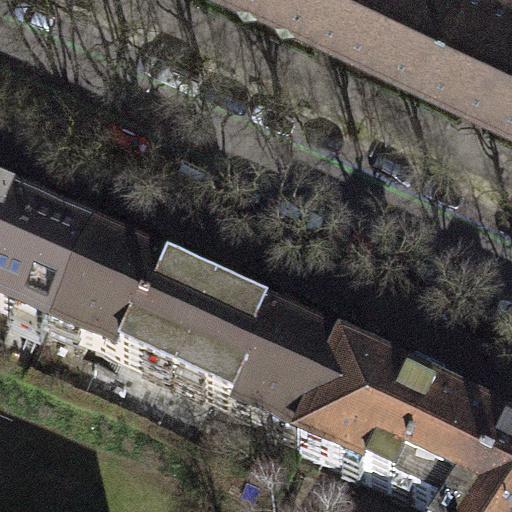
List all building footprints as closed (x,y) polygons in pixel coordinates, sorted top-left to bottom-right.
[(417,61),(445,0),(287,0),(311,11),(417,61)] [(511,105),(511,0),(445,0),(417,61),(467,85),(511,105)] [(0,204),(0,312),(51,335),(92,244),(29,217),(0,204)] [(92,244),(51,335),(178,391),(218,302),(155,273),(92,244)] [(218,302),(178,391),(303,449),(344,359),(281,330),(218,302)] [(344,359),(303,449),(300,455),(420,511),(489,511),(499,498),(485,492),(510,438),(427,399),(344,359)] [(489,511),(511,511),(511,438),(510,438),(485,492),(499,498),(489,511)]
